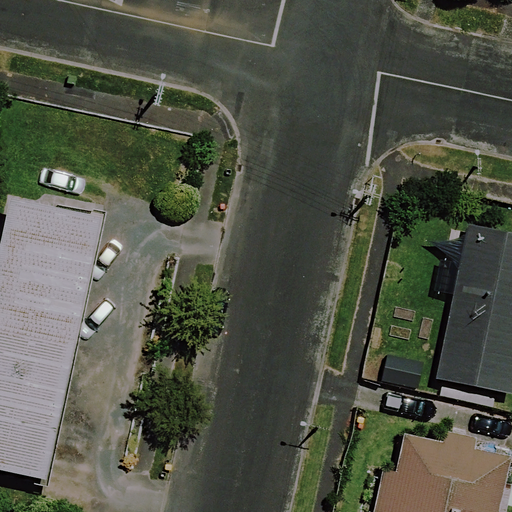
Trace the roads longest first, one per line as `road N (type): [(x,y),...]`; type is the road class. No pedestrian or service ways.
road 1 (residential): [(231,511),(329,59)]
road 2 (residential): [(53,0),(329,59)]
road 3 (residential): [(329,59),(511,100)]
